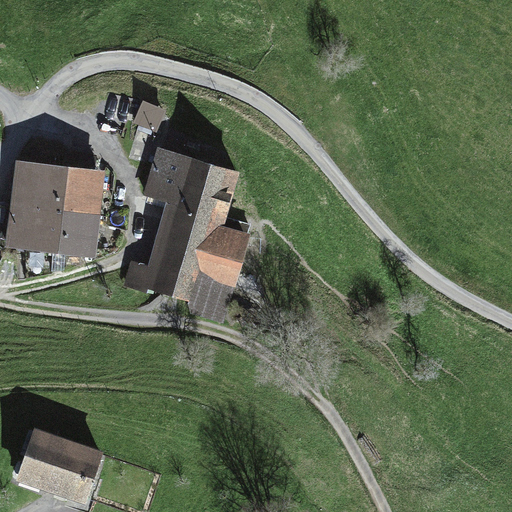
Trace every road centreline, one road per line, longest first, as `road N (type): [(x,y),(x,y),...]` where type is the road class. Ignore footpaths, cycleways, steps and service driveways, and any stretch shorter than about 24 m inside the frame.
road 1 (track): [(511,320),(396,251),(325,158),(232,92),(95,74),(13,137),(0,165)]
road 2 (track): [(0,300),(238,338),(305,381),(354,446),(383,511)]
